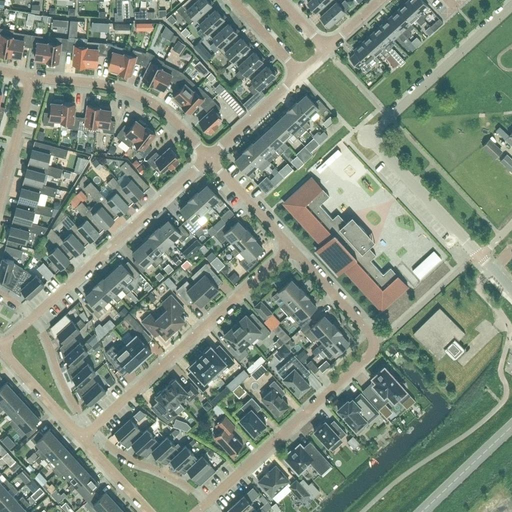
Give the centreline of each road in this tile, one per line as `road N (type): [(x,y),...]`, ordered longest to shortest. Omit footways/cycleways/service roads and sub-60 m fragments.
road 1 (residential): [(205,502),(377,342),(290,250)]
road 2 (residential): [(478,255),(369,134),(511,3)]
road 3 (residential): [(91,428),(290,250)]
road 4 (residential): [(31,317),(206,156)]
road 5 (residential): [(206,156),(139,96),(89,81),(31,77)]
road 6 (residential): [(205,502),(91,428)]
road 7 (residential): [(91,428),(31,317)]
road 8 (residential): [(290,250),(206,156)]
road 9 (secondary): [(421,511),(511,425)]
road 10 (residential): [(206,156),(298,73)]
road 11 (residential): [(0,193),(31,77)]
